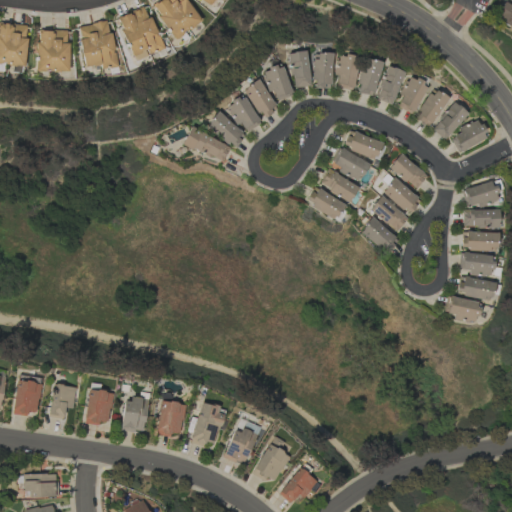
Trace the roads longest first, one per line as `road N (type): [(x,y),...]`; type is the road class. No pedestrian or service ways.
road 1 (residential): [(0,438),(161,463),(199,474),(257,511)]
road 2 (residential): [(336,106),(299,107),(252,155),(257,173),(279,182),(295,175),(336,106)]
road 3 (residential): [(444,202),(413,236),(404,271),(415,289),(435,287),(443,273),(444,202)]
road 4 (residential): [(327,511),(413,468),(511,442)]
road 5 (residential): [(376,0),(439,37),(511,118)]
road 6 (residential): [(450,173),(397,131),(336,106)]
